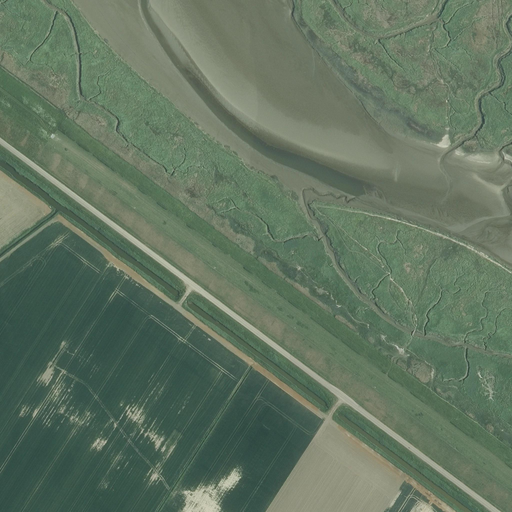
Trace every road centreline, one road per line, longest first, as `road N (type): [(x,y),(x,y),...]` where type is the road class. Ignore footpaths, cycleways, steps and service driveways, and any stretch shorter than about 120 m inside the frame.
road 1 (unclassified): [(496,511),(0,140)]
road 2 (track): [(379,382),(0,97)]
road 3 (track): [(511,481),(379,382)]
